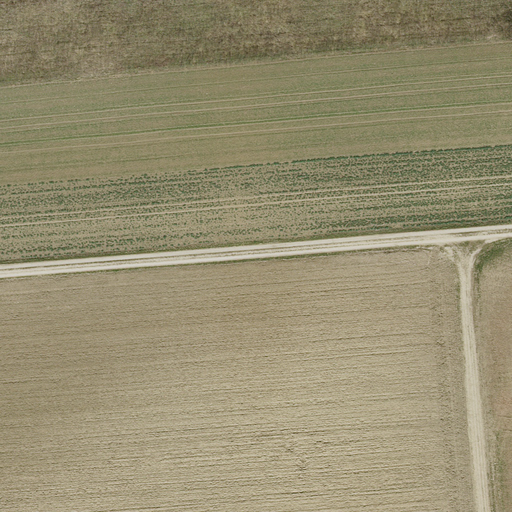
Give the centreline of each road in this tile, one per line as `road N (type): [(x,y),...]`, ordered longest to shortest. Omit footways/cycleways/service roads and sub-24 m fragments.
road 1 (track): [(511,231),(0,271)]
road 2 (track): [(462,234),(486,511)]
